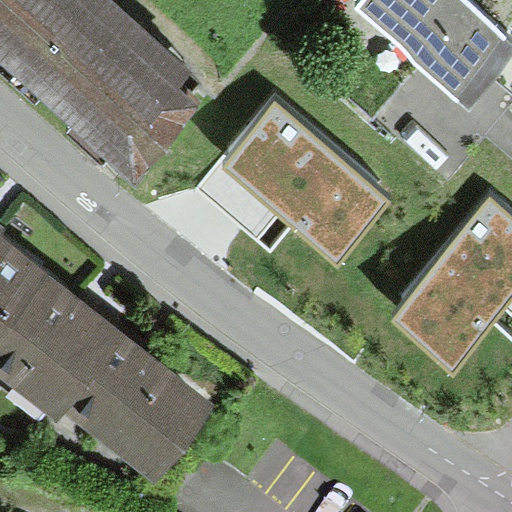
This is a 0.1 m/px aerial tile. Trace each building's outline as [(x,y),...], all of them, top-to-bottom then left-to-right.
[(0,0),(0,37),(136,158),(201,85),(179,66),(191,52),(132,0),(0,0)] [(511,30),(476,0),(367,0),(470,88),(511,39),(511,30)] [(260,110),(209,176),(326,264),(376,198),(260,110)] [(511,314),(511,185),(503,180),(420,301),(489,347),(511,314)] [(0,319),(47,259),(49,257),(4,222),(7,218),(0,212),(0,319)] [(47,259),(0,319),(0,362),(56,406),(64,396),(124,319),(83,287),(47,259)] [(169,353),(124,319),(64,396),(155,466),(215,388),(169,353)]
